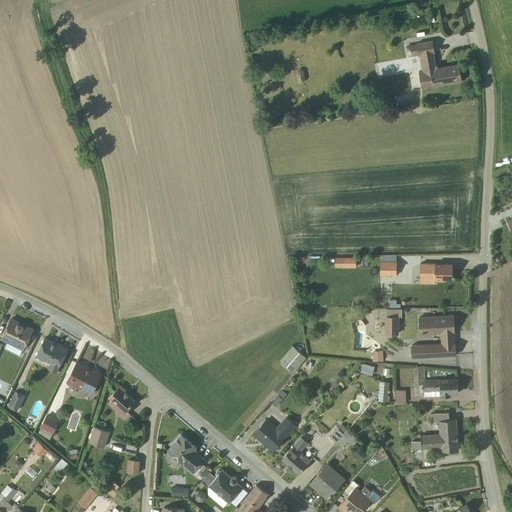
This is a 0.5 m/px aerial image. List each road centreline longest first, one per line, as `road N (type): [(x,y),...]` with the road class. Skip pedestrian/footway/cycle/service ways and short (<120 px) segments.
road 1 (unclassified): [(472,0),(491,107),(481,275),(487,432),(500,511)]
road 2 (track): [(118,354),(104,186),(49,39),(50,0)]
road 3 (unclassified): [(0,286),(84,327),(163,392)]
road 4 (unclassified): [(163,392),(306,511)]
road 5 (unclassified): [(145,511),(151,422),(163,392)]
